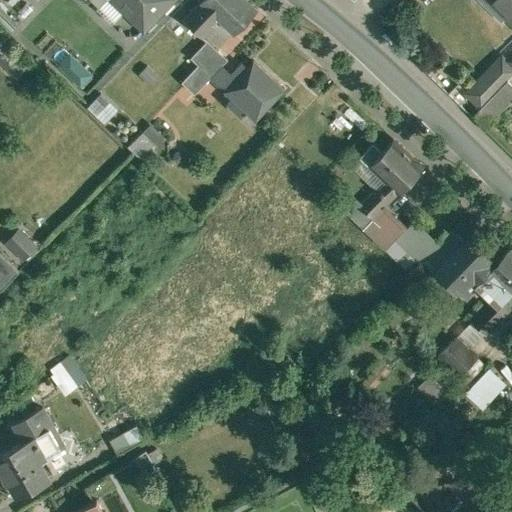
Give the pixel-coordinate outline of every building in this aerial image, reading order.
[(104,0),(99,6),(111,18),(123,7),(144,27),(170,0),(104,0)] [(202,0),(201,0),(185,17),(204,36),(215,24),(214,23),(219,17),(202,0)] [(259,8),(250,0),(202,0),(219,17),(235,33),(259,8)] [(511,0),(492,0),(511,18),(511,0)] [(208,40),(192,58),(202,67),(218,50),(208,40)] [(228,60),(218,50),(202,67),(212,77),(228,60)] [(511,65),(503,56),(468,92),(482,105),(511,73),(511,65)] [(60,65),(69,83),(84,75),(75,58),(60,65)] [(255,60),(248,67),(243,64),(233,74),(237,79),(227,89),(235,96),(231,100),(243,112),(247,108),(256,117),(284,87),(255,60)] [(100,123),(114,109),(97,92),(83,107),(100,123)] [(146,122),(124,147),(139,161),(162,135),(146,122)] [(423,167),(394,138),(382,150),(374,142),(361,155),(386,179),(360,204),(373,217),(374,218),(385,207),(423,167)] [(360,204),(351,214),(364,227),(373,217),(360,204)] [(406,228),(385,207),(374,218),(373,217),(364,227),(386,249),(406,228)] [(14,226),(0,242),(21,261),(35,244),(14,226)] [(455,230),(430,256),(441,267),(466,241),(455,230)] [(441,267),(440,269),(442,271),(440,274),(440,278),(443,281),(447,281),(450,279),(466,294),(477,283),(497,263),(496,262),(470,237),(466,241),(441,267)] [(511,252),(509,249),(496,262),(497,263),(477,283),(493,298),(457,335),(470,348),(485,333),(486,334),(511,306),(511,252)] [(20,271),(0,250),(0,289),(1,291),(20,271)] [(470,348),(457,335),(439,354),(460,375),(478,356),(470,348)] [(67,352),(44,368),(60,392),(83,376),(67,352)] [(480,410),(503,383),(483,366),(460,393),(480,410)] [(65,446),(43,406),(23,418),(27,427),(21,430),(26,439),(27,439),(39,460),(65,446)] [(135,425),(107,436),(112,450),(140,440),(135,425)] [(26,439),(0,453),(0,472),(1,474),(5,472),(18,495),(48,478),(39,460),(27,439),(26,439)] [(105,511),(98,499),(74,511),(105,511)]
